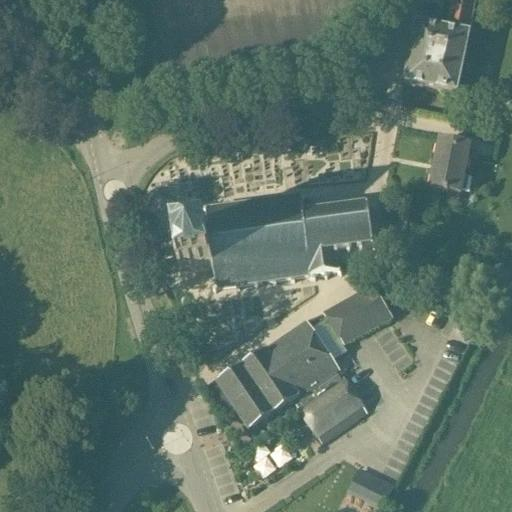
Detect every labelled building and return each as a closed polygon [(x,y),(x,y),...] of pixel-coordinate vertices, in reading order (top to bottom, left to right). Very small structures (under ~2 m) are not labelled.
[(470,39),(477,0),(452,0),(446,34),(417,28),(405,88),(457,99),(470,39)] [(461,197),(470,151),(440,144),(430,191),(461,197)] [(175,235),(181,282),(214,279),(216,293),(340,275),(338,257),(374,251),(369,212),(304,221),(302,201),(206,215),(208,231),(175,235)] [(372,290),(322,317),(344,351),(394,323),(372,290)] [(305,326),(204,393),(224,422),(235,415),(249,435),(298,403),(301,407),(296,411),(322,448),(367,418),(339,380),(342,378),(305,326)]
